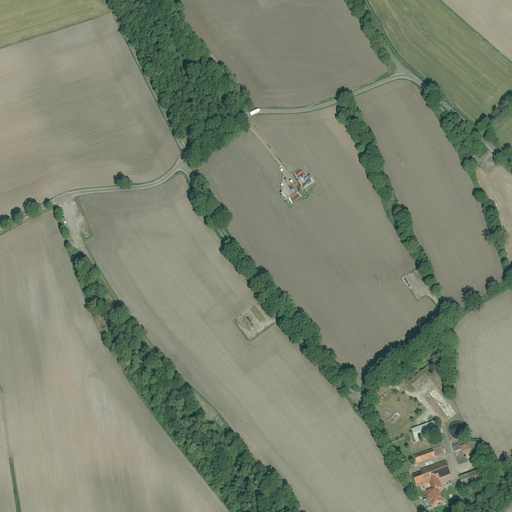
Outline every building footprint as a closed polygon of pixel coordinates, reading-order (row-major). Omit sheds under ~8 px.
[(409,383),(416,391),(429,380),(422,372),(409,383)] [(396,411),(394,414),(392,412),(386,417),(391,422),(399,415),(396,411)] [(412,430),(416,442),(439,434),(434,422),(412,430)] [(448,430),(449,434),(451,438),(454,439),(459,440),(463,437),(466,433),(465,428),(462,424),(459,423),(453,424),(450,427),(448,430)] [(435,458),(443,455),(439,443),(431,445),(435,458)] [(467,464),(464,456),(471,453),(468,444),(461,447),(460,443),(451,446),(459,467),(467,464)] [(414,456),(417,464),(434,458),(432,451),(414,456)] [(416,488),(426,485),(428,491),(426,492),(432,508),(444,503),(440,491),(436,481),(451,476),(446,462),(411,474),(416,488)] [(481,472),(459,478),(463,491),(485,485),(481,472)]
